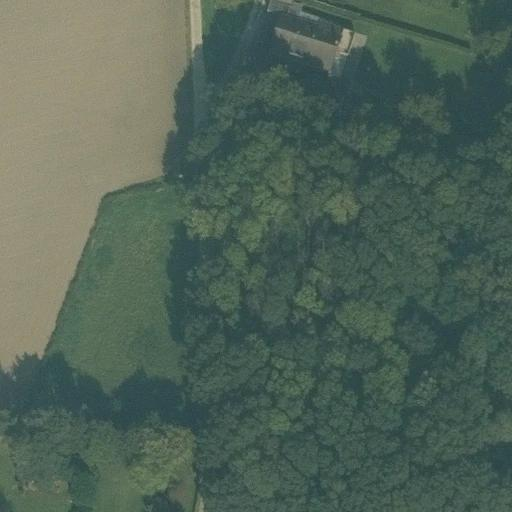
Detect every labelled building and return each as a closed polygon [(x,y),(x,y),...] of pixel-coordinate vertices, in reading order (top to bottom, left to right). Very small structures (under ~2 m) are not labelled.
[(291,11),(294,0),(271,0),(267,15),(283,20),(286,10),(290,12),(291,11)] [(282,23),(296,28),(300,16),(301,14),(291,11),(290,12),(286,10),(283,20),(282,23)] [(300,16),(296,28),(318,35),(320,27),(330,30),(331,26),(300,16)] [(342,35),(330,30),(320,27),(318,35),(296,28),(282,23),(271,55),(330,74),(335,56),(342,35)] [(342,35),(335,56),(347,60),(354,38),(342,35)] [(330,74),(328,79),(340,83),(347,60),(335,56),(330,74)] [(327,80),(322,96),(345,103),(351,86),(340,83),(328,79),(327,79),(327,80)] [(340,119),(345,103),(322,96),(317,112),(318,112),(313,127),(336,134),(340,119)] [(474,170),(493,177),(499,159),(480,152),(474,170)] [(511,181),(511,163),(499,159),(493,177),(511,183),(511,181)]
